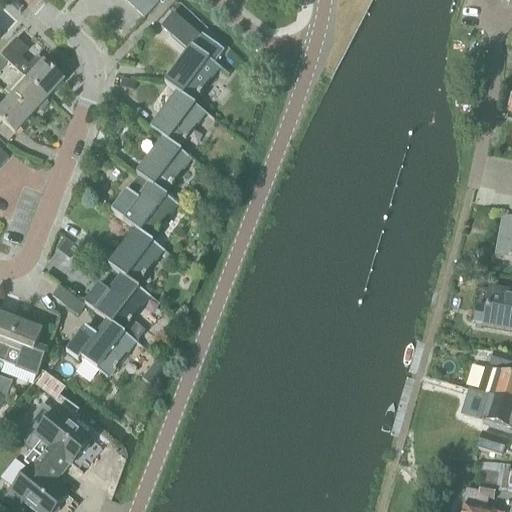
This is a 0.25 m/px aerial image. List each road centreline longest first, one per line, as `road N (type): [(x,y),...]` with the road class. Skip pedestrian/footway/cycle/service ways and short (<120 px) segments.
road 1 (unclassified): [(138,511),(311,64),(324,0)]
road 2 (residential): [(0,269),(32,252),(95,73),(85,49),(32,0)]
road 3 (residential): [(465,214),(492,96),(497,17),(511,18)]
